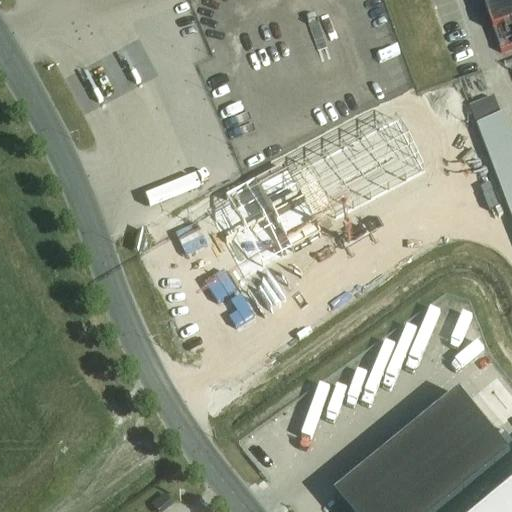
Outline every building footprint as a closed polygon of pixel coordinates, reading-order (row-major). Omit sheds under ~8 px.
[(511,0),(481,0),(501,54),(511,50),(511,0)] [(471,109),(470,110),(473,117),(476,128),(501,119),(494,100),(471,109)] [(307,162),(302,154),(225,197),(263,264),(341,221),(337,214),(441,156),(411,104),(307,162)] [(501,119),(476,128),(511,222),(511,136),(505,117),(501,119)] [(344,511),(447,511),(511,460),(460,397),(335,500),(344,511)] [(511,511),(511,495),(491,511),(511,511)]
